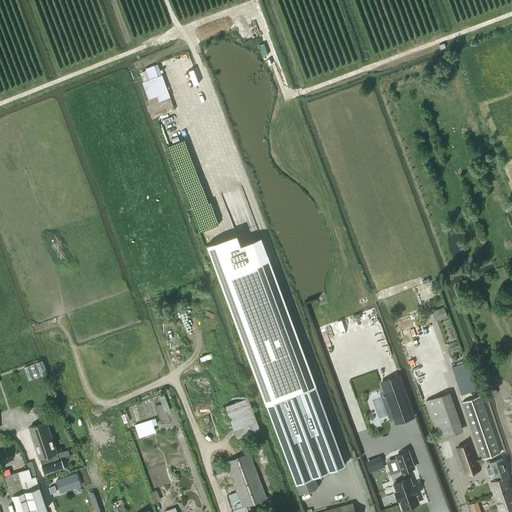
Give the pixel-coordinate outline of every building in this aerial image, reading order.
[(142,81),(153,116),(168,111),(166,106),(172,104),(159,63),(143,69),(146,80),(142,81)] [(240,245),(236,234),(206,246),(298,490),(304,491),(317,486),(314,476),(345,465),(260,238),(240,245)] [(447,316),(444,306),(433,310),(436,320),(447,316)] [(43,361),(25,367),(30,379),(39,375),(47,372),(43,361)] [(467,361),(452,366),(462,394),(476,389),(467,361)] [(396,423),(413,417),(398,376),(381,382),(396,423)] [(463,431),(449,392),(425,400),(438,439),(463,431)] [(500,453),(482,400),(480,396),(462,402),(482,459),(500,453)] [(126,413),(121,415),(124,423),(130,421),(126,413)] [(154,431),(151,425),(155,423),(153,420),(135,426),(139,436),(154,431)] [(40,459),(57,453),(47,422),(29,428),(40,459)] [(476,467),(468,444),(457,448),(464,471),(476,467)] [(252,511),(250,511),(247,511),(245,506),(266,498),(249,452),(225,462),(237,492),(229,495),(231,502),(234,511),(252,511)] [(396,456),(404,480),(393,484),(396,492),(395,492),(398,501),(399,501),(402,509),(418,503),(415,495),(417,494),(414,485),(412,486),(407,470),(414,468),(408,452),(396,456)] [(57,453),(40,459),(45,474),(64,468),(61,458),(59,459),(57,453)] [(490,463),(491,467),(487,469),(489,475),(493,473),(496,480),(490,482),(500,511),(511,511),(511,496),(506,479),(509,478),(502,459),(490,463)] [(224,464),(213,468),(217,477),(227,473),(224,464)] [(5,482),(10,495),(13,494),(18,511),(35,511),(46,509),(36,476),(32,477),(29,469),(3,477),(5,482)] [(76,473),(56,480),(60,492),(80,485),(76,473)] [(477,501),(469,504),(471,511),(476,511),(480,511),(477,501)] [(323,510),(323,511),(321,511),(354,511),(352,503),(323,510)]
